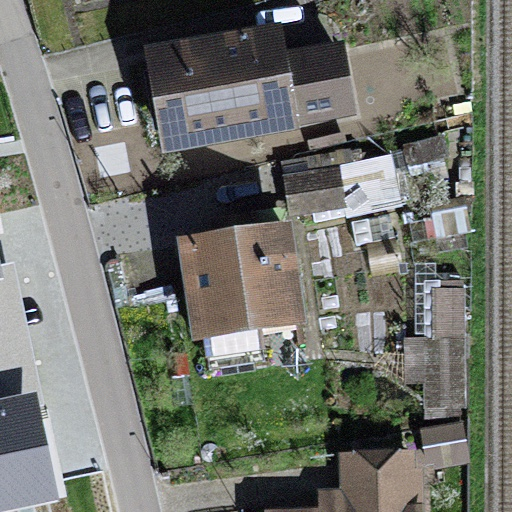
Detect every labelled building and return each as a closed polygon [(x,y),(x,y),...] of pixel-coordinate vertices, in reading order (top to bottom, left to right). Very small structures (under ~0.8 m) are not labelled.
[(269,27),(151,50),(170,143),(330,111),(318,49),(275,57),(269,27)] [(345,174),(288,185),(297,230),(354,219),(345,174)] [(274,231),(181,245),(194,330),(288,316),(274,231)] [(0,501),(48,492),(36,436),(29,405),(0,410),(0,501)] [(340,511),(406,511),(406,475),(340,476),(340,511)]
